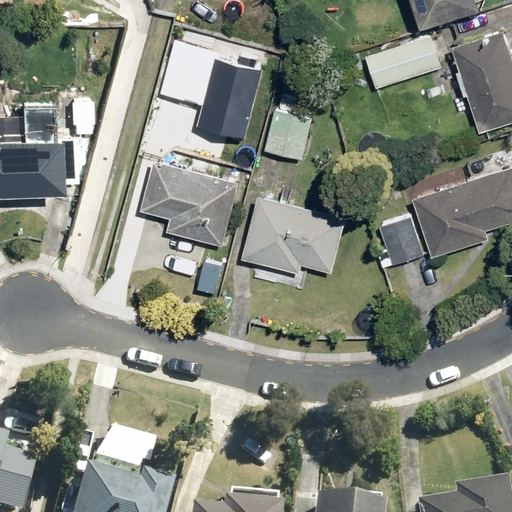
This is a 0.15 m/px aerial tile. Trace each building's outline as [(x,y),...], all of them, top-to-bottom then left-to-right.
[(474,0),(408,0),(418,28),(477,8),(474,0)] [(511,53),(503,28),(451,46),(481,132),(511,121),(511,53)] [(368,54),(377,85),(438,68),(429,36),(368,54)] [(261,65),(176,44),(164,91),(204,100),(198,127),(242,137),(248,115),(249,115),(261,65)] [(277,106),(267,146),(300,155),(311,114),(277,106)] [(0,139),(0,189),(66,188),(65,138),(0,139)] [(218,246),(222,229),(225,230),(238,183),(156,161),(143,208),(163,213),(158,231),(218,246)] [(511,167),(511,165),(416,197),(434,251),(511,224),(511,167)] [(339,218),(254,197),(241,253),(325,273),(339,218)] [(410,218),(379,228),(391,262),(422,252),(410,218)] [(0,447),(0,511),(14,511),(29,454),(0,447)] [(162,511),(166,497),(82,477),(73,511),(162,511)] [(420,506),(421,511),(511,511),(508,491),(420,506)]
